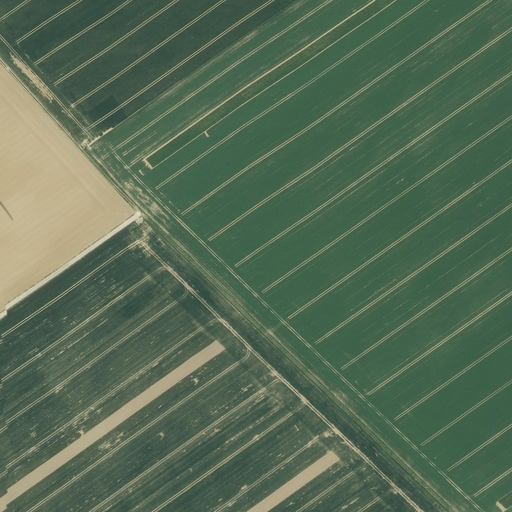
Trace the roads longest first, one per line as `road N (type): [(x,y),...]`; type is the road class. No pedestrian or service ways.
road 1 (track): [(0,62),(143,217),(456,511)]
road 2 (track): [(0,316),(140,214)]
